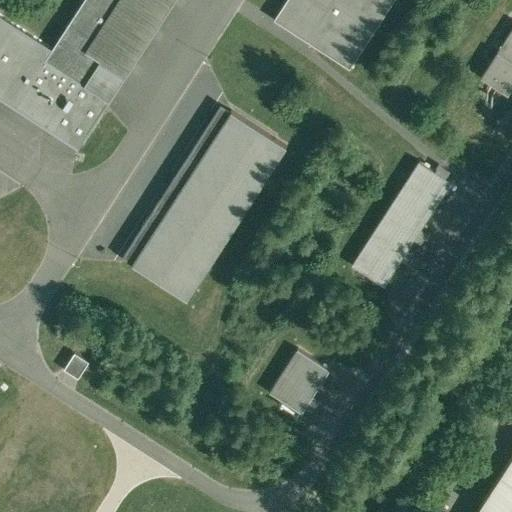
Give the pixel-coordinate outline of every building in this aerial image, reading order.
[(83,0),(53,46),(47,57),(86,83),(87,82),(111,98),(174,0),(83,0)] [(288,0),(275,21),(350,70),(396,0),(288,0)] [(53,46),(0,11),(0,95),(79,147),(111,98),(87,82),(86,83),(47,57),(53,46)] [(511,29),(503,43),(498,40),(495,46),(499,49),(481,77),(509,94),(511,88),(511,29)] [(492,95),(487,91),(484,95),(489,99),(492,95)] [(231,110),(133,263),(188,298),(286,145),(231,110)] [(419,160),(354,262),(387,283),(451,180),(419,160)] [(300,348),(273,390),(304,410),(331,368),(300,348)] [(75,354),(65,371),(79,380),(89,363),(75,354)] [(511,511),(511,455),(481,503),(494,511),(511,511)]
